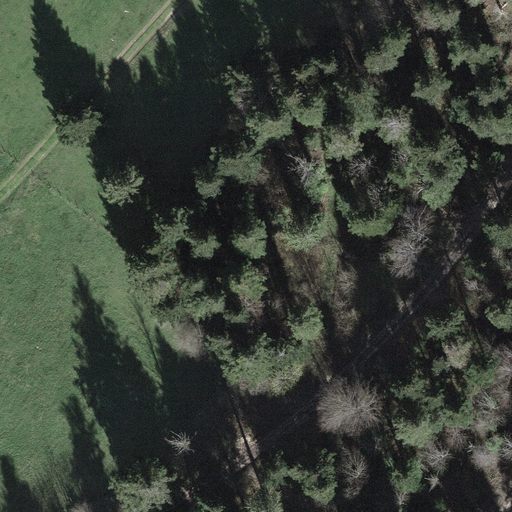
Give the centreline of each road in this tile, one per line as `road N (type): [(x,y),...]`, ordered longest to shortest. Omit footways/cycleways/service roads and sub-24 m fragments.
road 1 (track): [(360,0),(352,114),(307,403)]
road 2 (track): [(511,172),(416,303),(307,403)]
road 3 (track): [(0,200),(176,0)]
road 4 (track): [(307,403),(166,511)]
